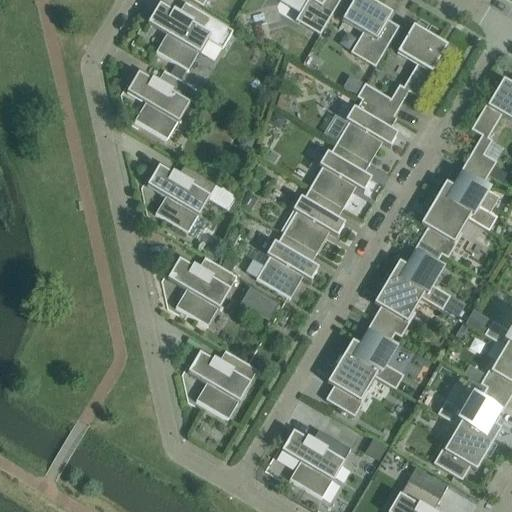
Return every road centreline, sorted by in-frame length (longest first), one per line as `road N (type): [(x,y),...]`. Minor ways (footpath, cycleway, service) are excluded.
road 1 (residential): [(235,488),(173,451),(91,60),(125,0)]
road 2 (residential): [(235,488),(503,29)]
